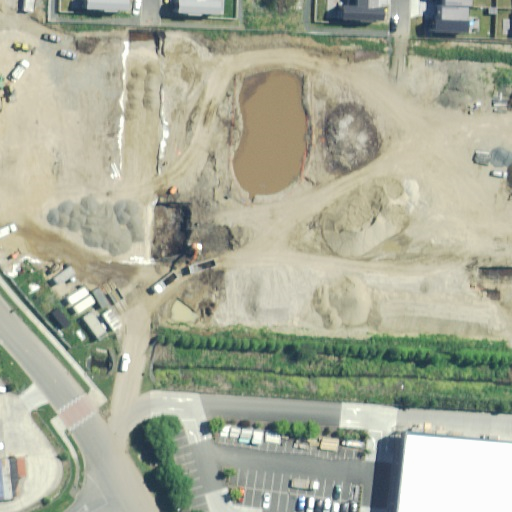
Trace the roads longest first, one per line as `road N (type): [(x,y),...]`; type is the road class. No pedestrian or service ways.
road 1 (residential): [(142,230),(391,242)]
road 2 (residential): [(400,0),(391,242)]
road 3 (residential): [(149,0),(142,230)]
road 4 (residential): [(0,51),(34,58),(43,75),(37,226)]
road 5 (residential): [(0,313),(79,411)]
